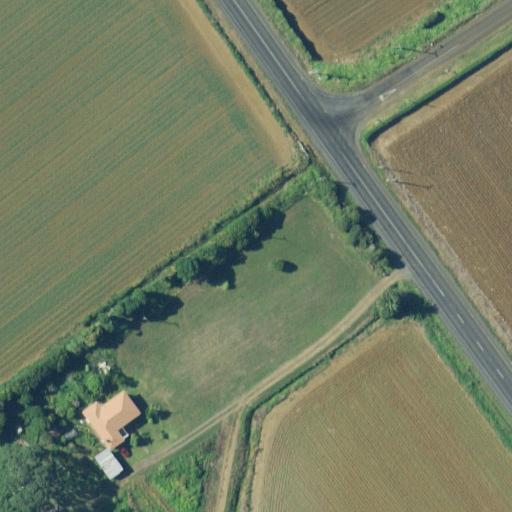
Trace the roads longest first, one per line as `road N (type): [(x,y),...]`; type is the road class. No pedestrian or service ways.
road 1 (tertiary): [(511,389),(325,130)]
road 2 (unclassified): [(511,6),(325,130)]
road 3 (tertiary): [(325,130),(233,0)]
